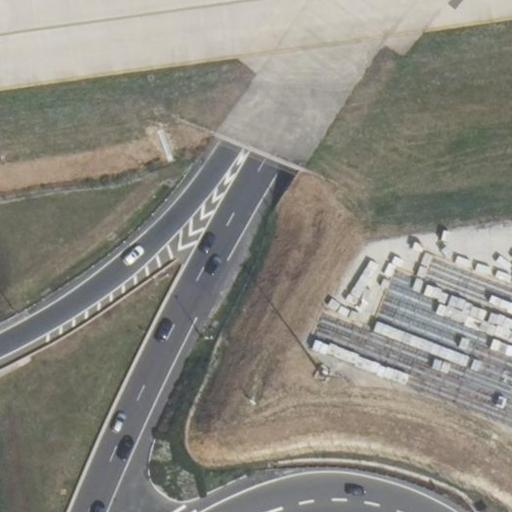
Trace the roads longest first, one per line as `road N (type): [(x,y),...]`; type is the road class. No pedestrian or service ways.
road 1 (secondary): [(84,511),(258,146)]
road 2 (primary): [(0,360),(140,278),(258,146)]
road 3 (primary): [(258,146),(363,0)]
